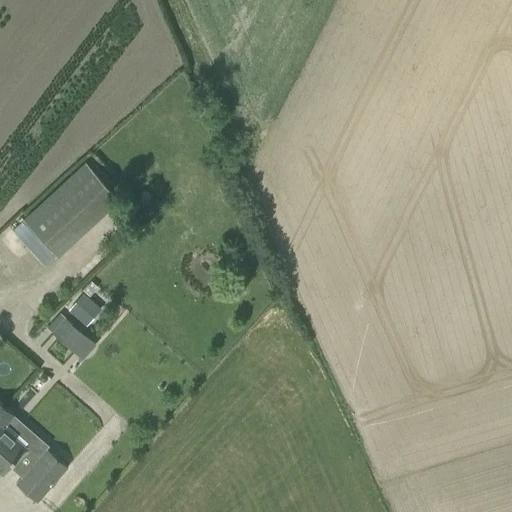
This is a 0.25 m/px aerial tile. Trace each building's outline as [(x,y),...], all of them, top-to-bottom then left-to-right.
[(149,217),(161,206),(145,189),(133,199),(149,217)] [(13,232),(46,268),(57,259),(24,221),(13,232)] [(84,290),(90,296),(98,287),(92,281),(84,290)] [(84,294),(71,309),(84,321),(97,306),(84,294)] [(65,317),(52,333),(70,348),(83,333),(65,317)] [(26,447),(4,427),(15,414),(5,406),(0,411),(0,471),(3,474),(26,447)] [(37,501),(67,466),(46,448),(16,483),(37,501)]
